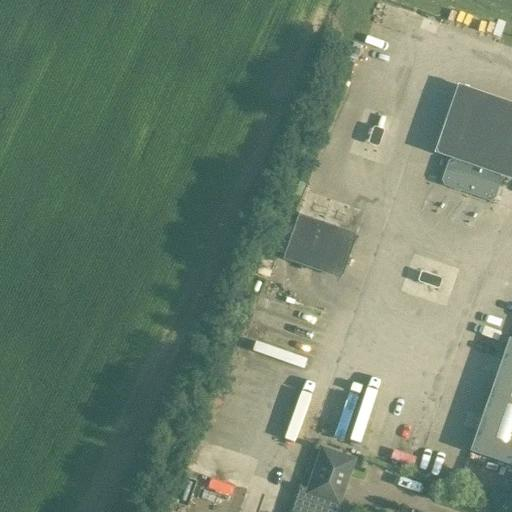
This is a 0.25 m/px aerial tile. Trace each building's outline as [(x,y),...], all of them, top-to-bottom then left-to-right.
[(511,93),(469,78),(443,152),(511,175),(511,93)] [(447,161),(440,181),(442,186),(488,202),(493,199),(500,180),(498,175),(452,159),(447,161)] [(339,280),(355,234),(297,214),(281,259),(339,280)] [(511,339),(508,338),(468,452),(511,467),(511,339)] [(339,508),(356,458),(320,446),(303,495),(339,508)] [(418,465),(438,470),(441,455),(422,450),(418,465)]
